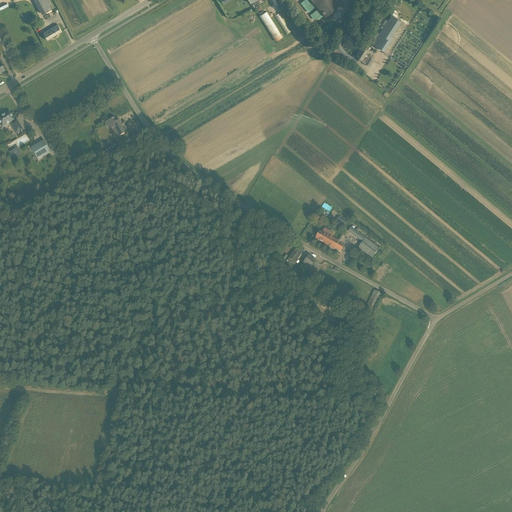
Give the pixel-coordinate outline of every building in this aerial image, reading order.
[(53,8),(49,0),(35,0),(42,13),(53,8)] [(311,0),(324,14),(321,17),(322,18),(339,3),(336,0),(311,0)] [(276,41),(282,36),(266,11),(260,15),(276,41)] [(279,13),(274,16),(286,34),(291,31),(279,13)] [(44,32),(48,39),(62,31),(58,24),(44,32)] [(393,38),(381,30),(379,33),(375,30),(371,37),(375,39),(372,43),(385,51),(393,38)] [(359,57),(358,59),(369,66),(374,58),(366,54),(371,47),(364,43),(356,55),(359,57)] [(0,126),(1,126),(2,129),(10,124),(10,125),(16,135),(23,131),(17,121),(15,122),(14,121),(9,113),(0,118),(0,126)] [(113,128),(114,128),(119,137),(126,133),(119,121),(116,122),(114,118),(109,121),(113,128)] [(38,161),(50,153),(43,142),(31,149),(38,161)] [(107,159),(121,151),(117,144),(103,152),(107,159)] [(18,148),(9,153),(13,159),(22,154),(18,148)] [(346,223),(338,218),(336,222),(344,226),(346,223)] [(319,232),(315,239),(334,250),(335,249),(341,252),(344,246),(339,243),(339,242),(327,235),(326,236),(319,232)] [(365,238),(356,250),(371,260),(373,258),(376,261),(374,263),(379,267),(388,255),(365,238)] [(288,259),(295,263),(302,254),(296,249),(288,259)] [(300,266),(308,272),(316,262),(308,256),(300,266)] [(373,313),(381,294),(374,291),(366,309),(373,313)] [(324,309),(329,302),(325,299),(321,306),(324,309)]
